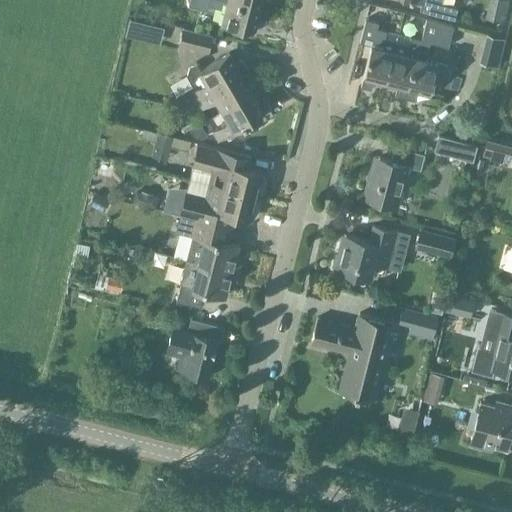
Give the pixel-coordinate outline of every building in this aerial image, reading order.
[(265,21),(268,10),(228,0),(189,0),(188,6),(207,11),(208,7),(225,12),(223,22),(254,30),(257,19),(265,21)] [(228,0),(268,10),(270,0),(228,0)] [(460,6),(443,2),(443,0),(425,0),(422,10),(457,19),(460,6)] [(431,96),(435,82),(442,84),(448,80),(450,73),(446,67),(427,62),(432,42),(450,47),(456,24),(427,17),(422,39),(407,97),(417,100),(419,93),(431,96)] [(374,83),(387,86),(395,54),(382,51),(387,31),(377,28),(379,22),(366,19),(360,42),(372,45),(361,88),(372,91),(374,83)] [(177,44),(206,52),(210,37),(181,29),(177,44)] [(489,34),(486,43),(492,45),(503,48),(506,38),(489,34)] [(396,95),(407,97),(422,39),(411,36),(406,57),(395,54),(387,86),(398,89),(396,95)] [(191,84),(175,93),(183,106),(195,99),(247,68),(241,58),(234,62),(229,52),(200,69),(196,63),(188,67),(186,75),(191,84)] [(247,68),(195,99),(200,108),(216,98),(223,109),(252,92),(246,82),(253,78),(247,68)] [(229,121),(213,130),(219,139),(231,131),(235,137),(241,139),(250,134),(252,127),(249,122),(271,109),(265,98),(258,102),(252,92),(223,109),(229,121)] [(200,123),(190,129),(195,137),(202,139),(208,136),(200,123)] [(144,129),(142,138),(156,142),(158,133),(144,129)] [(158,133),(156,142),(172,146),(174,136),(158,133)] [(437,135),(433,151),(472,160),(476,145),(437,135)] [(511,145),(486,139),(482,156),(489,158),(489,160),(501,163),(503,158),(511,160),(511,145)] [(199,143),(193,166),(212,171),(209,183),(260,197),(261,193),(262,193),(265,191),(268,181),(266,178),(265,177),(266,173),(253,170),(256,157),(199,143)] [(406,168),(419,171),(423,155),(394,148),(391,163),(379,160),(374,183),(367,182),(363,199),(397,207),(406,168)] [(187,191),(181,215),(235,228),(238,216),(254,220),(255,216),(257,216),(259,214),(262,204),(261,201),(259,200),(260,197),(209,183),(205,196),(187,191)] [(136,191),(133,202),(157,208),(160,197),(136,191)] [(95,192),(89,204),(104,212),(111,201),(95,192)] [(181,215),(177,227),(181,233),(193,236),(187,259),(235,272),(241,273),(241,271),(236,269),(242,246),(231,244),(235,228),(181,215)] [(386,270),(386,268),(400,272),(409,237),(375,228),(371,243),(343,235),(334,269),(370,279),(373,266),(386,270)] [(459,239),(424,230),(419,248),(454,257),(459,239)] [(187,259),(177,300),(192,304),(202,306),(206,291),(229,297),(235,274),(240,275),(241,273),(235,272),(187,259)] [(110,276),(107,288),(122,292),(125,280),(110,276)] [(448,297),(445,309),(460,312),(462,300),(448,297)] [(511,313),(502,311),(490,352),(478,348),(472,369),(492,375),(494,367),(511,371),(511,313)] [(385,350),(396,352),(403,325),(359,314),(356,327),(318,317),(311,344),(348,353),(338,393),(372,402),(385,350)] [(414,315),(409,331),(426,336),(430,320),(414,315)] [(202,372),(209,374),(215,350),(218,351),(224,326),(195,318),(193,325),(189,329),(177,326),(171,346),(187,351),(182,370),(202,376),(202,372)] [(442,386),(444,376),(430,372),(427,382),(442,386)] [(511,430),(511,403),(501,400),(499,405),(481,400),(470,443),(484,447),(486,442),(507,448),(511,430)] [(433,433),(418,439),(424,454),(439,448),(433,433)]
